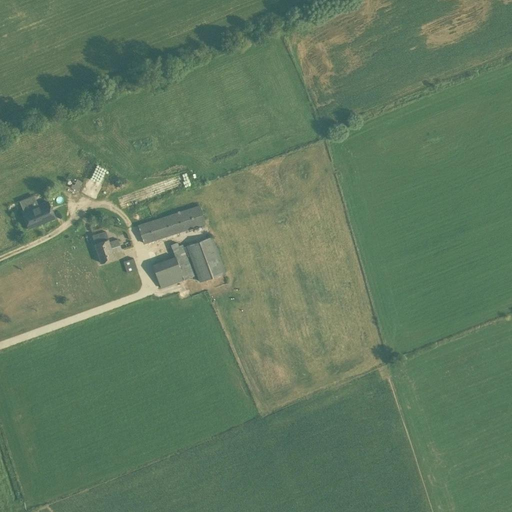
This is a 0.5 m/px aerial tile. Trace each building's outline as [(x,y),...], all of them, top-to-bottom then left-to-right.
[(93,171),(87,183),(98,189),(105,177),(93,171)] [(74,177),(71,187),(79,190),(82,180),(74,177)] [(87,183),(82,191),(93,196),(97,189),(87,183)] [(22,212),(28,228),(54,218),(47,201),(22,212)] [(137,225),(144,244),(205,224),(198,205),(137,225)] [(114,258),(112,253),(121,251),(117,239),(108,242),(105,231),(91,235),(100,263),(114,258)] [(174,255),(152,265),(161,288),(184,280),(194,276),(187,257),(189,256),(199,282),(225,272),(212,236),(186,246),(184,247),(182,244),(178,246),(177,242),(170,245),(174,255)] [(126,273),(137,270),(133,258),(123,261),(126,273)]
